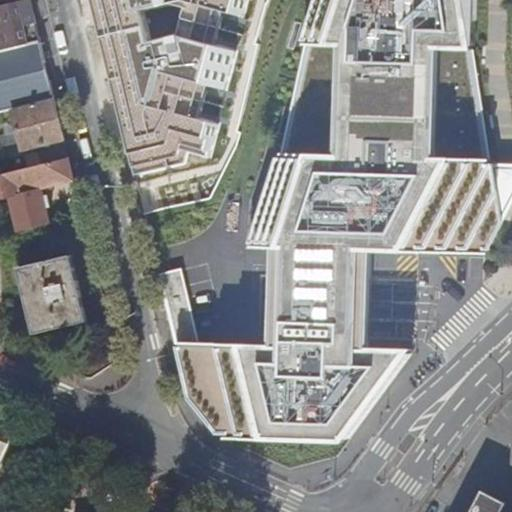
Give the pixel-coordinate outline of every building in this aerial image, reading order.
[(0,51),(42,42),(31,0),(28,0),(1,7),(0,6),(0,51)] [(182,269),(159,274),(176,342),(179,342),(178,344),(181,344),(180,346),(177,346),(190,402),(217,434),(227,434),(227,437),(225,437),(225,439),(344,442),(347,438),(351,438),(413,354),(410,353),(413,349),(368,347),(368,330),(369,309),(369,293),(370,251),(483,255),(483,253),(481,253),(481,250),(489,250),(503,223),(499,194),(494,164),(488,164),(488,161),(490,162),(490,160),(465,0),(316,0),(303,41),(307,41),(307,44),(305,44),(281,155),(283,155),(283,158),(277,158),(249,243),(253,243),(253,246),(251,246),(251,248),(274,248),(271,345),(199,343),(197,334),(182,269)] [(0,113),(15,110),(56,99),(42,42),(0,51),(0,113)] [(30,168),(70,158),(56,99),(15,110),(30,168)] [(44,189),(76,182),(70,158),(30,168),(0,175),(0,200),(12,197),(20,234),(42,228),(52,225),(44,189)] [(69,239),(65,223),(52,225),(42,228),(46,245),(69,239)] [(89,321),(73,256),(19,269),(35,335),(89,321)] [(0,473),(13,445),(0,439),(0,473)] [(476,504),(490,511),(502,511),(507,504),(483,491),(476,504)]
